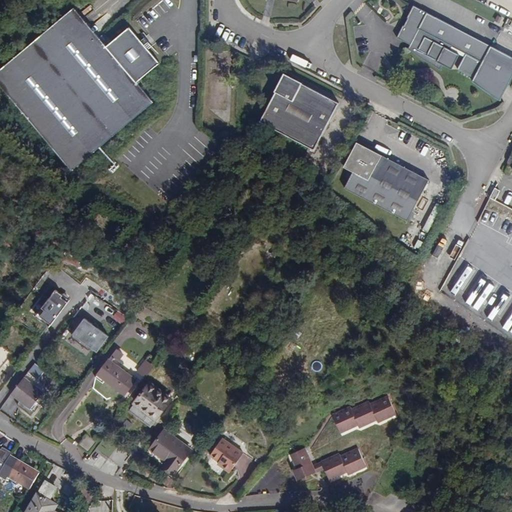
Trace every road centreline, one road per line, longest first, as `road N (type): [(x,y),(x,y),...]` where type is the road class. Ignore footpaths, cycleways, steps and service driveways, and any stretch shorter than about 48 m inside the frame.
road 1 (residential): [(0,420),(108,480),(164,496),(207,505),(345,502),(381,511)]
road 2 (unclassified): [(305,50),(495,158),(511,127)]
